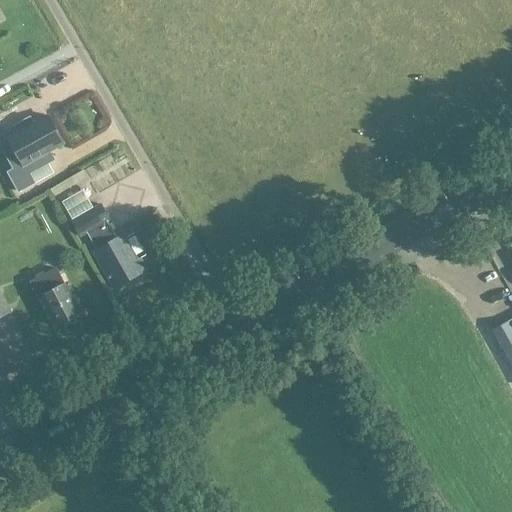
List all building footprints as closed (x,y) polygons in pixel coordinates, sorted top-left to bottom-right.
[(5,140),(0,142),(0,150),(10,169),(4,172),(15,192),(31,183),(25,174),(50,160),(46,151),(60,143),(45,116),(30,124),(27,117),(11,126),(15,133),(5,138),(5,140)] [(62,208),(85,196),(75,177),(52,189),(62,208)] [(107,221),(98,205),(71,221),(80,236),(85,233),(96,251),(93,253),(113,288),(133,276),(134,278),(147,270),(139,258),(136,260),(122,236),(116,240),(105,222),(107,221)] [(50,260),(32,269),(38,279),(55,270),(50,260)] [(58,327),(81,315),(65,285),(57,271),(45,276),(31,284),(40,299),(42,298),(58,327)] [(0,316),(11,311),(0,290),(0,316)] [(511,365),(511,319),(493,330),(511,365)]
